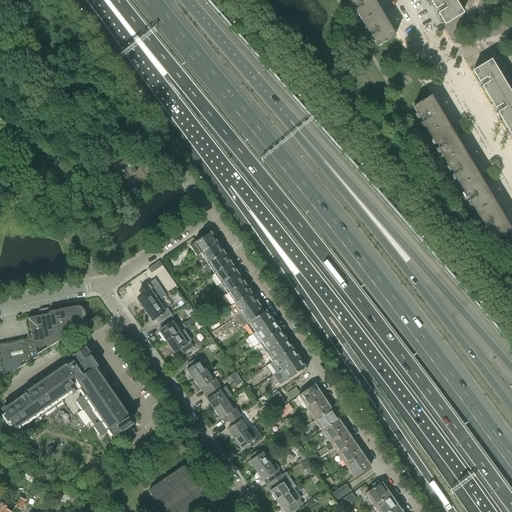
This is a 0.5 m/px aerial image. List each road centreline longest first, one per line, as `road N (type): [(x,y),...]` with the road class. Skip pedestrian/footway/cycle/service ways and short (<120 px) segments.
road 1 (motorway): [(117,0),(347,285),(511,508)]
road 2 (motorway): [(511,464),(150,0)]
road 3 (motorway): [(235,180),(489,511)]
road 4 (motorway): [(235,180),(296,285),(451,511)]
road 5 (motorway): [(511,407),(286,122)]
road 6 (residential): [(418,511),(215,212)]
road 7 (motorway): [(511,370),(286,122)]
road 8 (residential): [(256,511),(100,283)]
road 9 (motorway): [(95,0),(235,180)]
road 10 (residential): [(511,188),(399,0)]
road 11 (motorway): [(286,122),(183,0)]
road 12 (residential): [(100,283),(215,212)]
